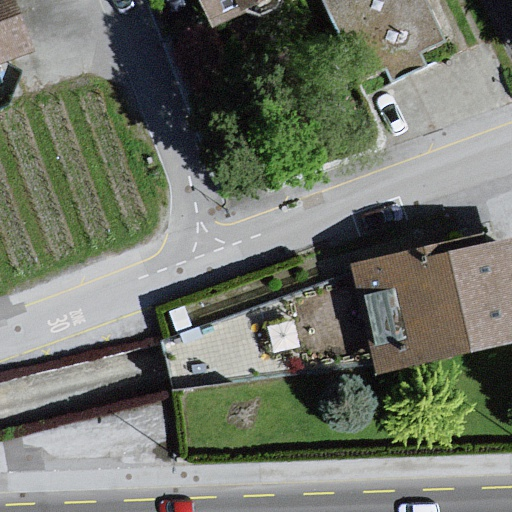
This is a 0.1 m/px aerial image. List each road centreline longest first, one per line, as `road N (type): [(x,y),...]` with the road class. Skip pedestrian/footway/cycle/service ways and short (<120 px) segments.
road 1 (residential): [(511,146),(207,258)]
road 2 (residential): [(207,258),(126,0)]
road 3 (residential): [(207,258),(0,333)]
